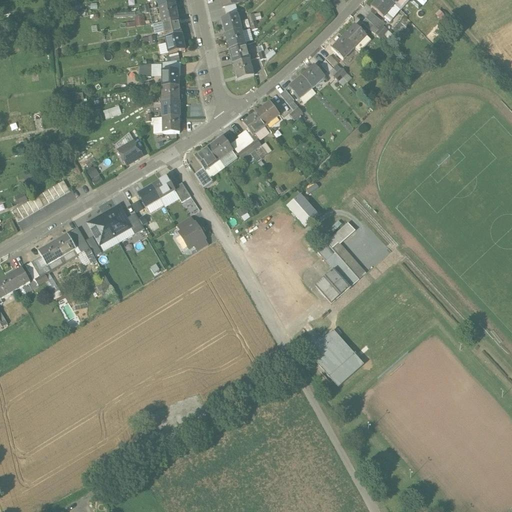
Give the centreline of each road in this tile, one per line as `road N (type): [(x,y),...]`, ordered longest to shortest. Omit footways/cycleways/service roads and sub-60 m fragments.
road 1 (residential): [(0,255),(226,122)]
road 2 (residential): [(226,122),(360,0)]
road 3 (residential): [(226,122),(193,0)]
